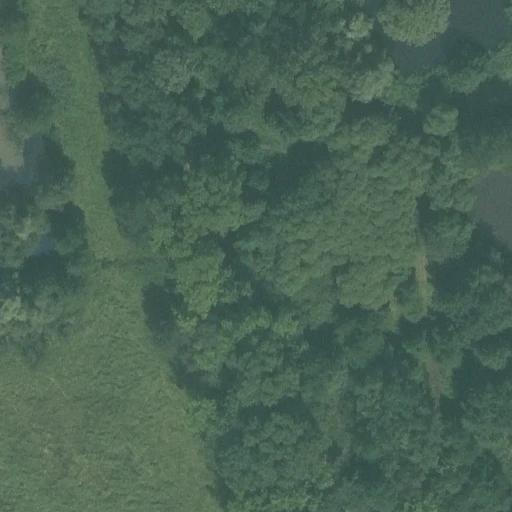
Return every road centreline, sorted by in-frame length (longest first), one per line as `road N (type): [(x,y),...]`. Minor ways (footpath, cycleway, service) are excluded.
road 1 (track): [(291,511),(134,0)]
road 2 (track): [(511,81),(401,109),(385,131),(293,169),(245,217),(208,234)]
